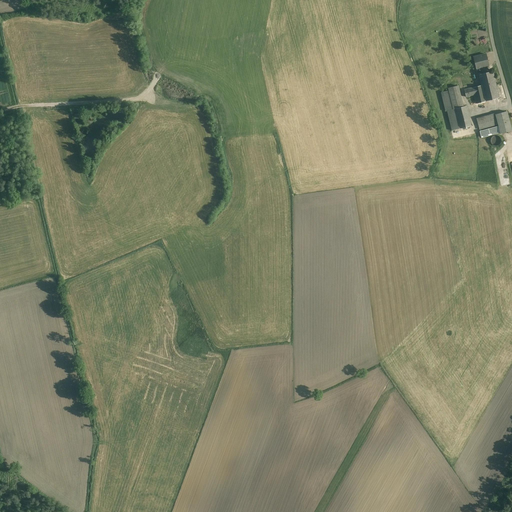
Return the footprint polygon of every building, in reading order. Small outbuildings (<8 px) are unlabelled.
[(487,56),(473,59),(476,71),(490,67),(487,56)] [(500,97),(493,70),(478,73),(481,85),(466,88),(468,96),(475,95),(477,103),(500,97)] [(468,127),(458,88),(442,92),(451,131),(468,127)] [(483,137),(511,130),(511,123),(509,110),(478,117),(483,137)] [(493,136),(493,145),(501,145),(501,135),(493,136)]
